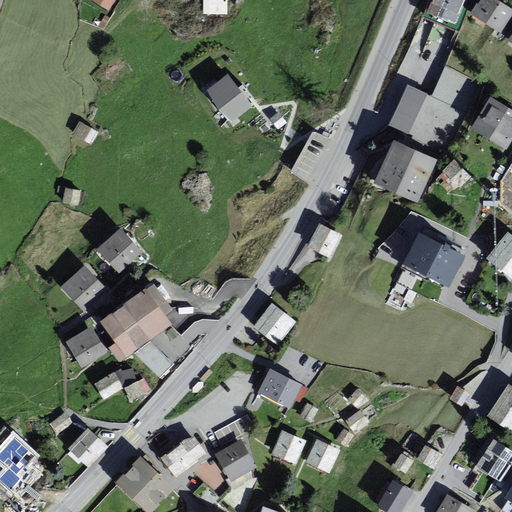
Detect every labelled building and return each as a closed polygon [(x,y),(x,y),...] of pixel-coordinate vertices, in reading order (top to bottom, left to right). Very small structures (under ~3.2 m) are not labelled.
[(203,0),(204,12),(228,12),(228,0),(203,0)] [(463,0),(432,0),(427,12),(454,23),(463,0)] [(511,12),(511,11),(493,0),(483,0),(473,17),(499,33),(511,12)] [(230,79),(213,91),(231,117),(249,105),(230,79)] [(431,99),(415,132),(446,147),(463,114),(431,99)] [(511,136),(511,114),(490,101),(475,126),(507,145),(511,136)] [(94,134),(79,124),(71,135),(87,145),(94,134)] [(291,169),(312,179),(332,136),(312,126),(291,169)] [(429,161),(396,146),(380,180),(413,196),(429,161)] [(456,150),(441,166),(459,184),(475,168),(456,150)] [(78,192),(61,187),(58,198),(75,203),(78,192)] [(310,244),(330,255),(340,236),(320,225),(310,244)] [(121,230),(99,249),(119,272),(141,253),(121,230)] [(457,253),(419,232),(403,262),(441,282),(457,253)] [(511,239),(508,236),(492,257),(511,272),(511,239)] [(85,267),(63,287),(84,309),(105,289),(85,267)] [(146,290),(102,321),(127,356),(171,324),(146,290)] [(290,321),(270,305),(253,326),(273,342),(290,321)] [(90,328),(68,341),(83,366),(105,353),(90,328)] [(299,384),(272,370),(260,393),(287,407),(299,384)] [(112,372),(92,385),(101,400),(121,387),(112,372)] [(138,378),(121,387),(129,401),(146,392),(138,378)] [(511,389),(508,387),(490,416),(511,428),(511,389)] [(458,389),(452,399),(461,404),(467,394),(458,389)] [(366,401),(357,391),(350,398),(359,407),(366,401)] [(361,412),(348,421),(355,431),(368,422),(361,412)] [(247,414),(215,432),(222,445),(254,427),(247,414)] [(66,415),(53,423),(58,431),(71,423),(66,415)] [(88,430),(68,450),(85,467),(105,447),(88,430)] [(344,430),(338,439),(346,444),(352,435),(344,430)] [(302,440),(284,433),(276,454),(293,461),(302,440)] [(38,458),(15,437),(0,452),(0,462),(7,469),(0,476),(0,480),(19,498),(42,473),(32,465),(38,458)] [(191,438),(163,458),(174,475),(203,454),(191,438)] [(336,449),(316,441),(308,462),(328,470),(336,449)] [(241,442),(217,455),(232,480),(255,467),(241,442)] [(511,455),(511,452),(494,442),(479,468),(498,479),(511,455)] [(438,456),(425,448),(419,458),(432,466),(438,456)] [(411,462),(400,455),(392,468),(403,474),(411,462)] [(116,482),(150,511),(173,487),(139,457),(116,482)] [(401,511),(412,493),(391,482),(377,508),(385,511),(401,511)] [(473,511),(445,496),(435,511),(473,511)]
